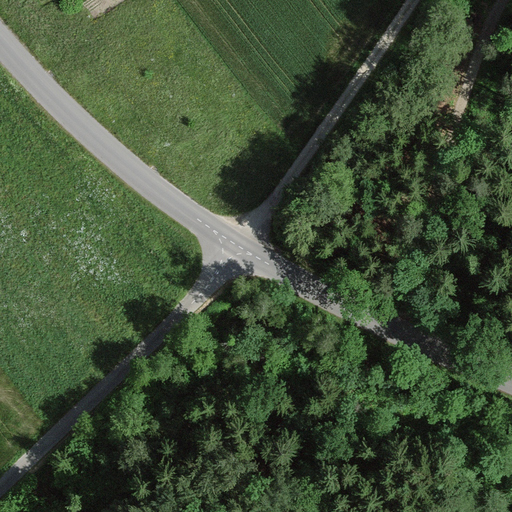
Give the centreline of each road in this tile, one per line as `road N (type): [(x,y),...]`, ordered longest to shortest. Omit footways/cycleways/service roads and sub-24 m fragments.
road 1 (unclassified): [(0,488),(192,302),(235,244)]
road 2 (unclassified): [(235,244),(83,128),(0,40)]
road 3 (unclassified): [(511,379),(372,319),(235,244)]
road 4 (track): [(235,244),(297,170),(414,0)]
